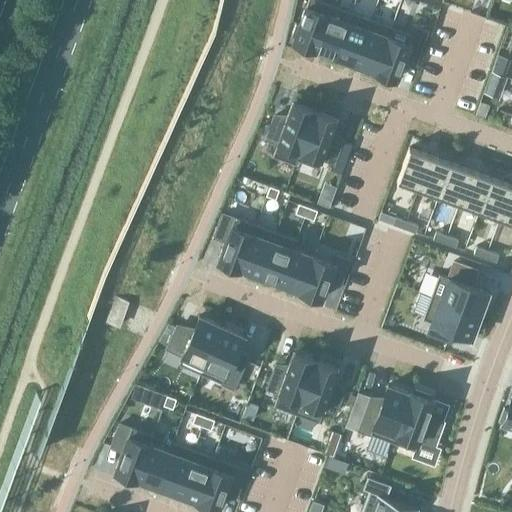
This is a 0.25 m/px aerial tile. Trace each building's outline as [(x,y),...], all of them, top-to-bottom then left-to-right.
[(296,23),(291,36),(295,37),(293,41),(314,49),(331,4),(319,0),(308,0),(305,9),(301,19),(299,24),(296,23)] [(331,4),(314,49),(315,49),(316,48),(335,55),(351,12),(331,4)] [(351,12),(335,55),(355,63),(371,19),(351,12)] [(371,19),(355,63),(375,70),(374,71),(375,71),(392,26),(371,19)] [(392,26),(375,71),(397,79),(404,58),(415,63),(427,31),(414,26),(412,34),(392,26)] [(275,115),(267,138),(278,142),(273,156),(296,164),(298,160),(297,159),(315,110),(292,102),(288,114),(286,119),(275,115)] [(315,110),(297,159),(298,160),(319,168),(323,158),(334,163),(342,140),(331,136),(333,130),(337,119),(315,110)] [(418,189),(430,155),(409,147),(397,181),(418,189)] [(439,196),(451,162),(430,155),(418,189),(439,196)] [(459,203),(471,170),(451,162),(439,196),(459,203)] [(479,211),(491,177),(471,170),(459,203),(479,211)] [(499,218),(511,185),(491,177),(479,211),(499,218)] [(511,184),(511,185),(499,218),(511,222),(511,184)] [(270,186),(266,196),(276,199),(279,189),(270,186)] [(308,207),(299,203),(295,213),(305,216),(308,207)] [(318,210),(308,207),(305,216),(314,219),(318,210)] [(223,213),(214,236),(226,240),(218,261),(240,268),(256,224),(235,216),(234,217),(223,213)] [(404,228),(407,221),(396,217),(393,224),(404,228)] [(415,232),(418,225),(407,221),(404,228),(415,232)] [(256,224),(240,268),(241,269),(241,268),(260,275),(276,231),(256,224)] [(276,231),(260,275),(281,282),(293,248),(294,248),(297,239),(276,231)] [(444,243),(447,235),(436,231),(433,239),(444,243)] [(456,247),(458,239),(447,235),(444,243),(456,247)] [(485,258),(488,250),(476,246),(474,253),(485,258)] [(293,248),(281,282),(300,289),(300,290),(301,291),(314,255),(294,248),(293,248)] [(496,262),(499,254),(488,250),(485,258),(496,262)] [(314,255),(301,291),(322,298),(329,278),(341,282),(349,259),(336,255),(334,262),(314,255)] [(439,273),(431,296),(480,314),(482,308),(484,309),(489,297),(487,296),(488,291),(477,287),(471,285),(477,269),(454,261),(448,277),(439,273)] [(431,296),(423,318),(432,322),(428,333),(451,341),(455,330),(459,332),(472,336),(480,314),(431,296)] [(115,298),(107,321),(119,326),(128,302),(115,298)] [(177,325),(167,347),(183,354),(179,363),(201,373),(222,325),(200,316),(196,324),(193,332),(177,325)] [(222,325),(201,373),(233,388),(247,357),(236,352),(239,346),(244,335),(222,325)] [(276,365),(268,388),(279,392),(274,405),(296,414),(316,360),(294,352),(289,363),(287,369),(276,365)] [(316,360),(296,414),(319,422),(324,408),(335,412),(343,389),(332,385),(334,380),(338,368),(316,360)] [(357,392),(346,424),(359,429),(372,434),(366,449),(385,456),(391,441),(393,441),(411,391),(410,390),(410,392),(388,385),(384,396),(382,402),(371,397),(357,392)] [(411,391),(393,441),(415,450),(418,441),(434,446),(443,422),(428,416),(429,410),(434,399),(429,397),(430,395),(416,389),(415,392),(411,391)] [(176,399),(167,395),(164,405),(173,408),(176,399)] [(504,408),(499,420),(503,421),(502,424),(511,427),(511,396),(507,409),(504,408)] [(205,416),(196,413),(192,422),(202,425),(205,416)] [(215,419),(205,416),(202,425),(211,429),(215,419)] [(120,423),(111,446),(123,450),(115,471),(137,479),(150,443),(154,434),(132,426),(131,428),(120,423)] [(170,450),(157,485),(177,493),(193,449),(172,441),(169,450),(170,450)] [(150,443),(137,479),(138,479),(138,478),(157,485),(170,450),(169,450),(150,443)] [(193,449),(177,493),(197,500),(196,501),(197,501),(214,456),(193,449)] [(214,456),(197,501),(219,509),(226,488),(237,492),(246,470),(234,466),(235,464),(214,456)] [(369,490),(360,511),(416,511),(418,508),(387,496),(391,484),(367,476),(363,488),(369,490)]
